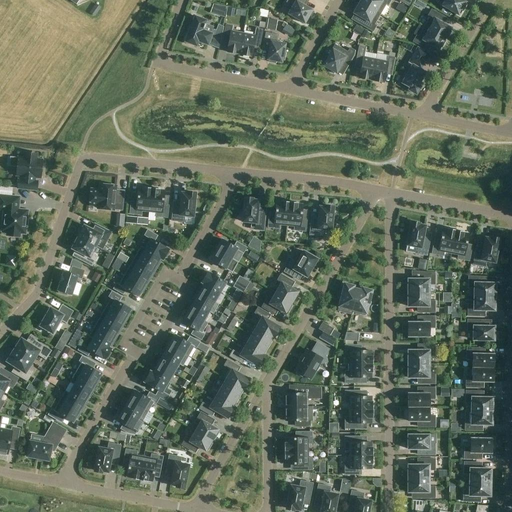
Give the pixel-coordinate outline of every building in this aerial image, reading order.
[(46,0),(60,12),(67,5),(61,0),(46,0)] [(309,19),(313,13),(311,12),(312,10),(302,4),(304,0),(287,0),(287,2),(293,6),(288,14),(305,24),(308,18),(309,19)] [(359,2),(380,14),(386,4),(388,5),(391,0),(359,0),(361,1),(359,2)] [(417,0),(415,0),(413,4),(417,6),(418,5),(424,8),(426,5),(417,0)] [(465,2),(462,0),(439,0),(438,3),(458,15),(458,16),(459,15),(461,10),(463,11),(466,5),(465,4),(466,3),(466,2),(465,2)] [(380,14),(359,2),(358,4),(357,3),(353,10),(355,10),(353,13),(363,19),(360,24),(373,31),(376,26),(374,25),(380,14)] [(91,20),(97,11),(91,7),(86,17),(91,20)] [(260,10),(259,17),(267,18),(268,12),(260,10)] [(424,27),(445,39),(446,37),(447,38),(451,32),(449,31),(451,28),(441,23),(444,17),(431,10),(428,15),(430,17),(424,27)] [(203,29),(205,25),(204,24),(205,21),(195,17),(191,26),(188,25),(185,33),(188,34),(185,42),(187,42),(187,43),(188,43),(193,45),(193,46),(194,46),(194,45),(196,46),(198,41),(207,44),(211,34),(202,30),(203,28),(203,29)] [(276,30),(277,20),(269,19),(267,29),(276,30)] [(239,54),(243,33),(231,31),(232,26),(226,25),(223,37),(229,38),(227,52),(239,54)] [(220,42),(223,27),(219,26),(213,39),(220,42)] [(360,36),(364,30),(356,26),(353,31),(360,36)] [(445,39),(424,27),(418,37),(416,36),(413,42),(426,49),(429,44),(438,49),(440,47),(442,48),(445,41),(444,41),(445,39)] [(243,33),(239,54),(251,57),(254,43),(260,44),(262,30),(256,28),(255,35),(243,33)] [(344,38),(352,43),(356,35),(348,31),(344,38)] [(284,60),(285,53),(284,53),(286,44),(276,42),(277,35),(266,33),(263,47),(269,48),(266,60),(269,60),(268,62),(275,63),(276,62),(282,63),(282,60),(284,60)] [(348,53),(335,45),(328,57),(326,56),(323,63),(324,63),(323,66),(328,69),(327,70),(333,74),(334,73),(336,74),(342,63),(347,66),(354,55),(354,51),(350,48),(348,53)] [(371,80),(375,59),(364,57),(366,47),(359,46),(356,63),(361,64),(359,78),(371,80)] [(418,47),(414,53),(411,60),(416,63),(414,66),(412,66),(402,83),(410,87),(409,90),(416,94),(420,87),(417,86),(425,73),(418,69),(420,65),(422,66),(429,54),(418,47)] [(375,59),(371,80),(383,83),(386,69),(392,70),(394,58),(388,57),(387,62),(375,59)] [(11,158),(10,168),(17,169),(16,176),(22,176),(21,180),(18,180),(17,188),(37,190),(37,182),(34,182),(34,178),(40,178),(42,160),(36,160),(37,154),(25,153),(24,158),(18,158),(18,159),(11,158)] [(124,191),(115,190),(115,187),(100,185),(100,191),(91,190),(90,205),(98,206),(98,209),(113,210),(113,209),(122,210),(124,191)] [(149,211),(151,188),(143,188),(143,189),(138,189),(136,203),(131,202),(129,214),(141,215),(142,211),(149,211)] [(151,188),(149,211),(156,212),(155,217),(167,218),(168,206),(163,205),(164,191),(159,191),(159,189),(151,188)] [(193,217),(195,193),(187,193),(187,194),(181,193),(180,208),(173,207),(171,221),(184,222),(184,216),(193,217)] [(27,218),(28,211),(13,210),(14,197),(0,195),(0,209),(4,210),(2,232),(9,233),(9,235),(17,236),(17,233),(25,234),(26,228),(27,228),(27,223),(25,222),(25,218),(27,218)] [(84,211),(87,200),(76,197),(73,207),(84,211)] [(259,201),(253,200),(253,199),(245,198),(242,222),(251,222),(250,229),(263,230),(265,208),(258,207),(259,201)] [(287,225),(289,202),(281,201),(281,203),(276,202),(274,216),(269,216),(267,228),(279,229),(280,224),(287,225)] [(289,202),(287,225),(294,226),(293,230),(305,232),(306,220),(301,219),(302,205),(297,205),(297,203),(289,202)] [(331,231),(333,207),(325,206),(325,207),(319,207),(318,222),(310,221),(309,235),(321,236),(322,230),(331,231)] [(116,227),(124,228),(125,215),(117,214),(116,227)] [(407,245),(406,252),(414,253),(427,256),(429,242),(422,241),(425,226),(419,225),(419,224),(411,222),(407,245)] [(80,233),(78,237),(96,246),(101,249),(105,242),(110,232),(98,226),(95,231),(84,226),(83,227),(81,226),(78,232),(80,233)] [(148,239),(143,249),(163,260),(165,257),(166,258),(169,253),(167,252),(169,250),(153,241),(156,235),(145,229),(142,235),(148,239)] [(451,253),(455,230),(447,229),(447,230),(442,229),(440,243),(434,242),(431,254),(443,256),(444,251),(451,253)] [(455,230),(451,253),(458,254),(457,259),(469,261),(471,250),(465,248),(468,234),(463,233),(463,232),(455,230)] [(92,254),(96,246),(78,237),(76,241),(74,240),(71,246),(73,247),(72,249),(83,255),(80,260),(93,267),(98,256),(92,254)] [(491,239),(485,238),(482,252),(475,251),(473,265),(485,267),(486,261),(495,263),(499,239),(491,238),(491,239)] [(218,243),(214,249),(231,259),(238,263),(243,254),(247,248),(236,242),(234,247),(222,240),(219,244),(218,243)] [(140,247),(135,256),(156,269),(160,263),(158,262),(160,259),(162,260),(163,260),(143,249),(140,247)] [(212,256),(210,260),(232,273),(238,263),(231,259),(214,249),(211,255),(212,256)] [(251,251),(247,258),(255,263),(259,256),(251,251)] [(312,271),(318,261),(316,260),(317,259),(303,252),(297,263),(291,260),(284,272),(295,278),(298,273),(306,277),(310,270),(312,271)] [(109,253),(106,259),(111,262),(114,256),(109,253)] [(135,256),(129,266),(149,277),(151,274),(153,275),(156,269),(135,256)] [(199,264),(202,269),(208,265),(205,260),(199,264)] [(129,266),(124,275),(145,288),(149,282),(147,281),(149,277),(129,266)] [(81,279),(84,271),(72,267),(70,274),(64,272),(63,276),(62,276),(60,282),(61,282),(58,290),(59,291),(58,293),(66,295),(67,293),(71,295),(77,277),(81,279)] [(201,283),(219,293),(225,283),(207,272),(206,274),(205,273),(202,278),(203,279),(201,283)] [(95,273),(92,279),(98,283),(102,276),(95,273)] [(408,293),(429,293),(429,285),(435,285),(435,273),(420,273),(420,279),(408,279),(408,293)] [(142,293),(145,288),(124,275),(122,274),(117,284),(114,283),(111,288),(121,294),(124,289),(138,297),(140,292),(142,293)] [(275,293),(292,302),(293,301),(294,302),(298,295),(297,294),(298,292),(289,287),(292,281),(281,275),(275,285),(279,288),(275,293)] [(239,276),(236,281),(246,288),(249,282),(239,276)] [(474,296),(495,297),(495,283),(483,283),(483,277),(468,277),(468,288),(474,288),(474,296)] [(246,288),(236,281),(232,287),(243,293),(246,288)] [(197,292),(214,302),(219,293),(201,283),(204,285),(202,288),(200,287),(197,292)] [(352,312),(357,290),(352,289),(353,286),(345,284),(338,311),(351,314),(352,312)] [(357,290),(352,312),(365,315),(371,291),(363,289),(362,291),(357,290)] [(110,299),(105,308),(126,321),(129,315),(128,314),(130,310),(119,303),(122,297),(111,291),(108,297),(110,299)] [(195,299),(193,303),(208,312),(212,314),(218,305),(214,302),(197,292),(194,298),(195,299)] [(290,305),(292,302),(275,293),(272,299),(268,297),(262,307),(273,314),(276,308),(285,314),(287,312),(288,313),(292,306),(290,305)] [(429,301),(429,293),(408,293),(408,306),(420,306),(420,312),(435,313),(435,301),(429,301)] [(494,311),(495,297),(474,296),(474,305),(468,305),(467,316),(482,316),(483,310),(494,311)] [(231,300),(227,307),(232,310),(236,303),(231,300)] [(186,311),(207,324),(207,323),(203,321),(208,312),(193,303),(191,306),(189,305),(186,311)] [(66,323),(73,312),(62,306),(58,313),(50,308),(40,326),(41,327),(40,329),(47,333),(48,331),(53,334),(61,320),(66,323)] [(105,308),(99,318),(119,329),(121,326),(123,327),(126,321),(105,308)] [(255,326),(274,337),(279,328),(265,319),(268,314),(258,308),(255,313),(260,317),(255,326)] [(79,320),(82,314),(76,311),(73,317),(79,320)] [(202,333),(207,324),(186,311),(183,317),(184,318),(182,322),(193,329),(190,335),(201,341),(204,335),(202,333)] [(408,336),(429,336),(429,328),(435,328),(435,316),(420,316),(420,322),(408,322),(408,336)] [(99,318),(94,327),(115,339),(118,334),(117,333),(119,329),(99,318)] [(233,318),(230,324),(234,326),(238,321),(233,318)] [(496,340),(496,333),(494,333),(494,326),(482,326),(482,320),(467,320),(467,331),(473,331),(473,340),(494,340),(494,339),(496,340)] [(329,335),(333,329),(322,323),(319,329),(329,335)] [(234,326),(230,324),(226,329),(231,332),(234,326)] [(274,338),(274,337),(255,326),(249,336),(268,347),(271,341),(270,341),(272,337),(274,338)] [(88,337),(93,339),(108,348),(110,344),(112,345),(115,339),(94,327),(88,337)] [(211,332),(205,343),(211,346),(217,335),(214,334),(211,332)] [(167,345),(188,357),(193,347),(196,349),(200,343),(189,337),(186,342),(174,335),(172,340),(170,339),(167,345)] [(244,345),(263,356),(261,355),(264,351),(265,352),(268,347),(249,336),(244,345)] [(72,338),(67,345),(72,348),(76,340),(72,338)] [(14,351),(32,363),(37,355),(46,361),(52,351),(36,341),(33,347),(21,339),(20,340),(19,339),(15,345),(17,346),(14,351)] [(110,349),(108,348),(93,339),(87,349),(80,345),(77,351),(87,357),(90,351),(105,360),(106,358),(107,359),(110,353),(109,353),(110,349)] [(294,371),(310,381),(321,364),(327,362),(324,354),(324,353),(327,348),(317,343),(312,352),(306,349),(294,371)] [(408,364),(429,364),(429,356),(435,356),(435,344),(420,344),(420,350),(408,350),(408,364)] [(163,355),(182,366),(188,357),(167,345),(163,350),(165,351),(163,355)] [(257,366),(263,356),(244,345),(238,354),(232,351),(229,356),(240,362),(243,357),(257,366)] [(349,364),(373,364),(373,356),(371,356),(371,351),(357,351),(357,345),(345,345),(345,357),(349,357),(349,364)] [(472,368),(493,368),(493,355),(482,354),(482,348),(467,348),(466,359),(472,359),(472,368)] [(57,359),(60,352),(55,349),(51,356),(57,359)] [(64,350),(61,357),(70,361),(73,354),(64,350)] [(27,370),(32,363),(14,351),(11,355),(9,354),(6,359),(8,360),(7,362),(18,369),(15,375),(27,383),(33,374),(27,370)] [(156,363),(173,373),(178,364),(182,367),(182,366),(163,355),(161,358),(159,357),(156,363)] [(75,373),(96,386),(100,380),(98,379),(101,374),(89,367),(92,362),(82,356),(78,362),(81,364),(75,373)] [(224,379),(243,390),(249,380),(234,372),(237,367),(227,360),(224,366),(230,369),(224,379)] [(167,382),(173,373),(156,363),(152,369),(154,370),(152,373),(150,372),(149,372),(167,382)] [(373,364),(349,364),(350,371),(345,371),(345,383),(357,383),(357,377),(371,377),(371,372),(373,372),(373,364)] [(429,372),(429,364),(408,364),(408,378),(420,378),(420,384),(435,384),(435,372),(429,372)] [(493,382),(493,368),(472,368),(472,376),(466,376),(466,387),(481,387),(481,382),(493,382)] [(0,390),(3,392),(7,386),(12,388),(18,379),(6,371),(3,377),(0,375),(0,390)] [(199,376),(204,379),(207,373),(202,371),(199,376)] [(155,396),(159,398),(163,401),(165,402),(171,391),(167,388),(170,384),(167,382),(149,372),(147,375),(146,374),(143,379),(145,380),(143,382),(158,391),(155,396)] [(177,383),(181,374),(176,372),(172,381),(177,383)] [(75,373),(70,382),(74,385),(90,394),(92,390),(93,391),(96,386),(75,373)] [(201,384),(204,379),(199,376),(196,381),(201,384)] [(184,379),(180,386),(185,389),(189,382),(184,379)] [(243,390),(224,379),(219,388),(238,399),(241,394),(239,393),(241,389),(243,390)] [(29,399),(34,387),(27,385),(23,396),(29,399)] [(74,385),(69,394),(84,403),(86,400),(88,401),(91,396),(89,395),(90,394),(74,385)] [(306,399),(320,399),(320,388),(294,386),(294,394),(285,394),(285,407),(306,407),(306,399)] [(213,397),(232,409),(233,408),(231,407),(233,403),(235,404),(238,399),(219,388),(213,397)] [(408,407),(429,407),(429,399),(435,399),(435,388),(420,388),(420,394),(408,394),(408,407)] [(349,410),(372,410),(372,402),(371,402),(371,396),(357,396),(357,390),(345,390),(345,402),(349,402),(349,410)] [(463,397),(463,390),(451,390),(451,398),(460,399),(460,397),(463,397)] [(130,394),(126,400),(147,412),(153,403),(155,404),(156,404),(159,398),(155,396),(149,392),(146,397),(134,391),(131,395),(130,394)] [(471,411),(492,411),(492,398),(480,397),(481,391),(466,391),(465,402),(471,403),(471,411)] [(64,392),(59,401),(80,413),(84,408),(82,407),(84,403),(64,392)] [(227,418),(232,409),(213,397),(208,407),(202,403),(199,409),(209,415),(212,410),(227,418)] [(142,422),(147,412),(126,400),(123,406),(125,407),(123,410),(142,422)] [(77,419),(80,413),(59,401),(53,411),(51,409),(47,415),(58,421),(61,416),(73,423),(75,418),(77,419)] [(285,407),(285,421),(297,421),(297,427),(310,427),(310,422),(312,422),(312,407),(306,407),(285,407)] [(429,407),(408,407),(408,421),(420,421),(420,427),(435,427),(435,416),(429,416),(429,407)] [(135,434),(142,422),(123,410),(121,414),(119,413),(116,418),(118,419),(117,421),(123,424),(120,429),(127,434),(135,434)] [(372,418),(372,410),(349,410),(349,417),(345,417),(344,429),(356,429),(356,423),(371,423),(371,418),(372,418)] [(465,411),(465,430),(480,431),(480,425),(492,425),(492,411),(471,411),(465,411)] [(195,431),(211,441),(213,439),(214,440),(218,433),(217,432),(218,430),(208,425),(212,419),(201,413),(194,423),(199,426),(195,431)] [(50,424),(53,420),(45,416),(43,419),(50,424)] [(53,452),(66,430),(53,423),(41,444),(30,441),(29,446),(27,445),(25,452),(27,452),(27,456),(48,461),(50,451),(53,452)] [(160,423),(157,429),(162,432),(165,426),(160,423)] [(0,428),(0,454),(3,455),(3,454),(6,455),(9,441),(15,442),(18,429),(11,428),(10,431),(0,428)] [(314,438),(322,438),(322,428),(313,428),(314,438)] [(210,443),(211,441),(195,431),(192,437),(188,435),(182,445),(193,452),(196,446),(205,451),(206,450),(208,450),(212,444),(210,443)] [(284,451),(307,451),(307,444),(312,444),(312,432),(300,432),(300,438),(285,438),(286,443),(284,443),(284,451)] [(429,444),(429,435),(408,435),(408,449),(420,449),(420,455),(435,455),(435,444),(429,444)] [(349,456),(372,456),(372,448),(371,448),(371,443),(357,443),(357,437),(345,437),(345,448),(350,448),(349,456)] [(493,447),(494,440),(491,440),(491,439),(470,439),(470,447),(464,447),(464,459),(479,459),(479,453),(491,453),(491,447),(493,447)] [(118,459),(120,446),(108,443),(107,450),(98,448),(94,471),(102,472),(108,473),(111,458),(118,459)] [(139,480),(143,458),(136,456),(137,452),(125,449),(123,461),(129,462),(126,476),(131,477),(131,479),(139,480)] [(307,451),(284,451),(284,459),(286,460),(286,464),(300,464),(300,470),(312,470),(312,458),(307,458),(307,451)] [(143,458),(139,480),(147,482),(147,480),(152,481),(155,467),(160,469),(163,457),(151,454),(150,459),(143,458)] [(184,488),(188,465),(180,464),(181,457),(169,455),(166,469),(173,470),(170,485),(176,486),(176,487),(184,488)] [(372,456),(349,456),(349,463),(345,463),(345,475),(357,475),(357,469),(371,469),(371,464),(372,464),(372,456)] [(408,479),(429,479),(429,470),(435,470),(435,459),(420,459),(420,465),(408,465),(408,479)] [(469,482),(490,483),(491,469),(479,469),(479,463),(464,462),(464,474),(470,474),(469,482)] [(429,479),(408,479),(408,492),(420,492),(420,498),(435,498),(435,487),(429,487),(429,479)] [(310,498),(313,484),(301,481),(299,487),(291,486),(286,509),(294,510),(294,509),(300,511),(303,496),(310,498)] [(490,496),(490,483),(469,482),(469,490),(463,490),(463,502),(478,502),(478,496),(490,496)] [(334,511),(337,495),(329,493),(330,487),(318,484),(315,498),(322,500),(319,511),(334,511)] [(368,511),(371,501),(362,500),(363,493),(351,491),(348,505),(356,506),(354,511),(368,511)] [(306,511),(316,511),(317,501),(307,500),(306,511)] [(422,511),(423,501),(412,501),(411,511),(422,511)]
